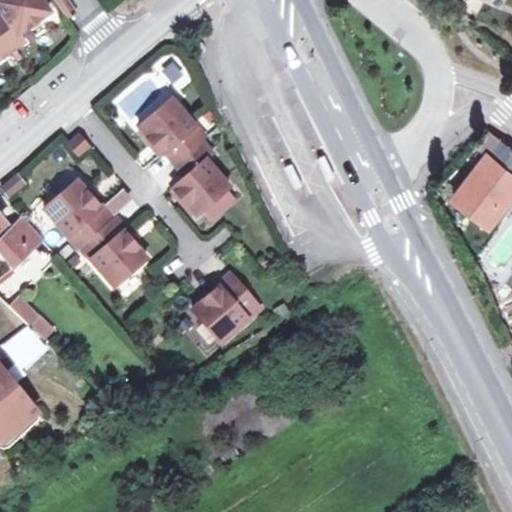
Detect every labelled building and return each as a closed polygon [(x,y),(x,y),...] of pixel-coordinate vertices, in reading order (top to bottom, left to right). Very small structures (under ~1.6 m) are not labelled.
[(0,0),(0,8),(4,15),(0,17),(0,37),(10,52),(24,42),(19,34),(51,11),(42,0),(0,0)] [(66,0),(52,0),(63,16),(73,9),(66,0)] [(0,58),(10,52),(0,37),(0,58)] [(201,43),(194,46),(198,56),(206,52),(201,43)] [(206,139),(172,100),(139,128),(163,156),(165,153),(175,166),(203,143),(206,139)] [(214,156),(203,143),(175,166),(185,178),(173,189),(197,216),(229,188),(207,161),(214,156)] [(511,174),(488,156),(454,200),(490,228),(511,200),(511,174)] [(323,160),(316,164),(328,186),(335,182),(323,160)] [(290,165),(283,169),(295,192),(302,189),(290,165)] [(17,176),(3,189),(11,199),(26,186),(17,176)] [(89,195),(77,181),(44,210),(79,250),(80,248),(114,219),(102,206),(101,208),(89,195)] [(122,189),(104,202),(116,217),(133,204),(122,189)] [(91,193),(89,195),(101,208),(102,206),(91,193)] [(5,225),(0,218),(0,253),(13,270),(34,252),(15,229),(10,234),(4,226),(5,225)] [(115,218),(114,219),(80,248),(114,288),(147,259),(136,246),(124,232),(126,230),(115,218)] [(27,220),(15,229),(34,252),(46,242),(27,220)] [(138,244),(126,230),(124,232),(136,246),(138,244)] [(261,310),(230,275),(217,286),(219,288),(206,299),(193,311),(221,344),(261,310)] [(217,286),(204,297),(206,299),(219,288),(217,286)] [(0,336),(7,347),(28,327),(31,325),(0,294),(0,336)] [(28,327),(7,347),(16,355),(37,336),(28,327)] [(322,328),(168,425),(203,482),(357,383),(322,328)] [(38,414),(0,368),(0,435),(5,441),(38,414)] [(350,408),(188,509),(189,511),(222,511),(360,424),(350,408)] [(364,429),(233,511),(269,511),(374,446),(364,429)] [(407,444),(299,511),(417,511),(441,498),(407,444)] [(181,457),(162,468),(178,494),(197,482),(181,457)] [(134,511),(118,486),(99,498),(107,511),(134,511)] [(102,511),(95,500),(75,511),(102,511)]
